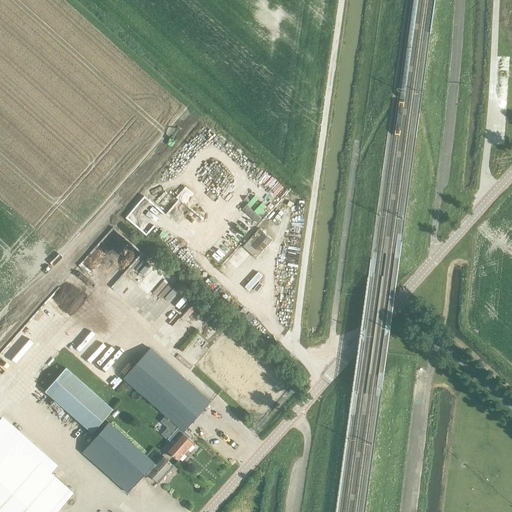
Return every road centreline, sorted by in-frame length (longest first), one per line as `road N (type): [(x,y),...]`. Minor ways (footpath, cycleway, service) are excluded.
road 1 (track): [(326,380),(295,342),(342,0)]
road 2 (unclassified): [(210,511),(397,301)]
road 3 (track): [(473,217),(484,190),(496,0)]
road 4 (unclassified): [(397,301),(511,174)]
road 5 (track): [(357,141),(377,0)]
